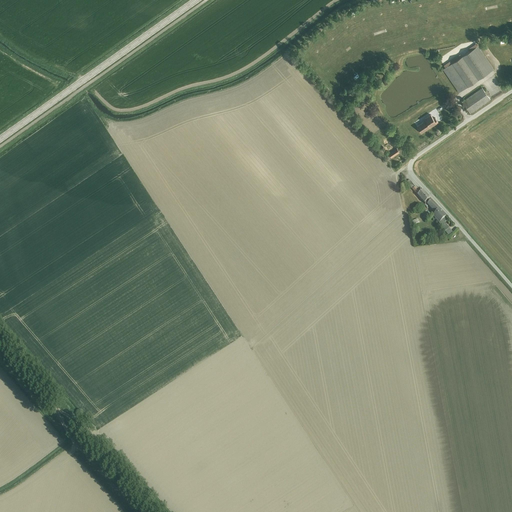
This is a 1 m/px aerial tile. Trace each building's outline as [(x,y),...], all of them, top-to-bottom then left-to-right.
[(479,42),(445,66),(462,92),(496,66),(479,42)] [(462,101),(471,113),(491,99),(483,87),(462,101)] [(417,126),(422,133),(438,122),(435,117),(434,118),(431,114),(424,118),(425,120),(417,126)] [(397,148),(388,153),(391,158),(400,152),(397,148)] [(410,182),(407,184),(425,204),(430,199),(424,193),(422,195),(410,182)] [(446,218),(432,202),(428,205),(436,213),(433,216),(446,230),(449,228),(443,221),(446,218)]
